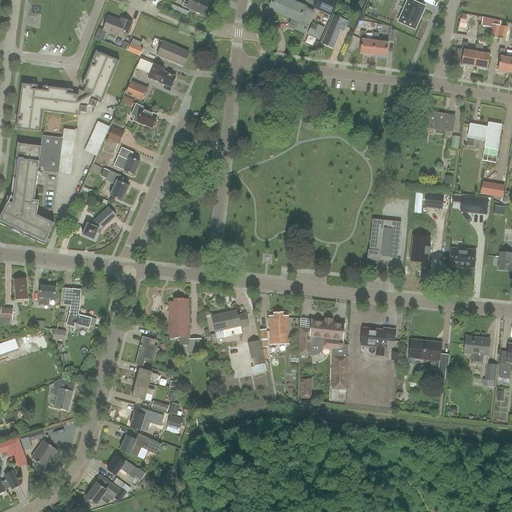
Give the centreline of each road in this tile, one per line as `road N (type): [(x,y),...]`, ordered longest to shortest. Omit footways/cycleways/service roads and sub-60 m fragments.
road 1 (unclassified): [(511,311),(210,276)]
road 2 (unclassified): [(26,511),(75,469),(131,267)]
road 3 (residential): [(438,87),(236,60)]
road 4 (residential): [(121,266),(176,140),(225,146)]
road 5 (residential): [(0,131),(16,0)]
road 6 (residential): [(210,276),(225,146)]
road 7 (residential): [(121,266),(0,253)]
